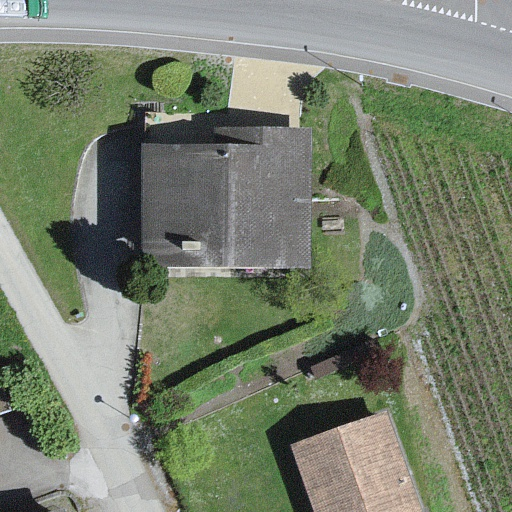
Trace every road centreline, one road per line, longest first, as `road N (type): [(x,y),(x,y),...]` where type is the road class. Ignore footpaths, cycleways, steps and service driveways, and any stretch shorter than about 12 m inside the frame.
road 1 (tertiary): [(473,55),(322,21),(133,0)]
road 2 (residential): [(0,250),(129,511)]
